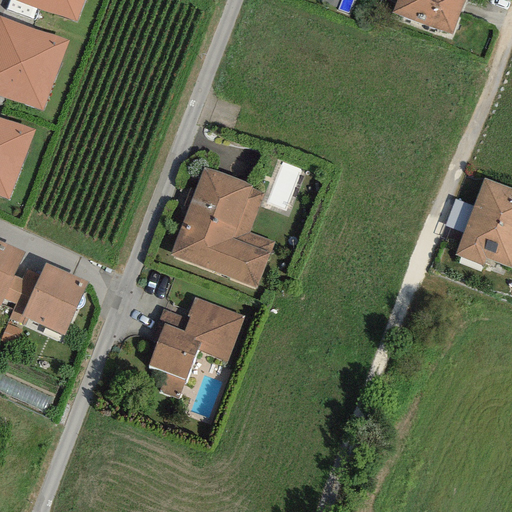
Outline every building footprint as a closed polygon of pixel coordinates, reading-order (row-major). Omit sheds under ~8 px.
[(84,0),(12,0),(76,23),(84,0)] [(463,0),(395,0),(391,13),(451,35),(463,0)] [(0,16),(0,94),(42,110),(67,42),(0,16)] [(33,131),(0,119),(0,198),(6,201),(33,131)] [(251,186),(203,168),(169,256),(255,288),(273,241),(248,231),(262,193),(250,188),(251,186)] [(511,264),(511,190),(483,179),(453,255),(482,266),(485,258),(511,268),(511,264)] [(0,303),(23,252),(0,241),(0,303)] [(87,282),(44,263),(20,316),(63,335),(87,282)] [(244,317),(193,297),(185,315),(189,317),(183,332),(163,324),(147,366),(164,373),(157,393),(176,400),(196,351),(226,362),(244,317)]
